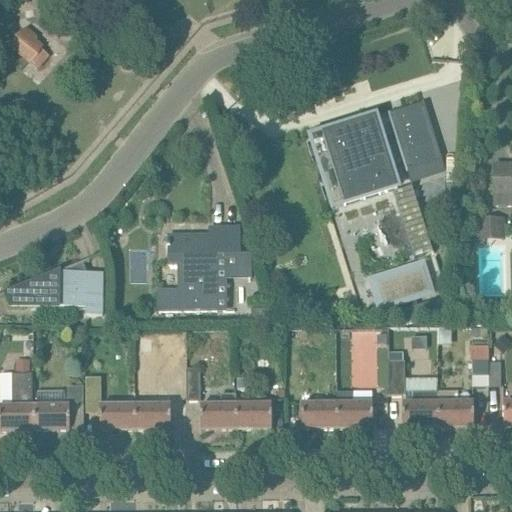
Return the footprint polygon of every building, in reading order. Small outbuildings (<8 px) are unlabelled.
[(23,29),(7,45),(36,72),(51,56),(23,29)] [(375,121),(322,137),(344,207),(397,191),(378,130),(392,126),(406,172),(441,162),(424,106),(389,116),(391,120),(376,124),(375,121)] [(511,168),(494,168),(495,208),(511,207),(511,168)] [(411,188),(395,193),(415,259),(432,254),(411,188)] [(505,220),(475,221),(476,244),(505,243),(505,220)] [(239,262),(238,251),(238,231),(210,231),(210,239),(169,239),(169,246),(167,246),(167,251),(169,251),(169,268),(181,267),(181,282),(179,282),(179,294),(159,294),(159,314),(199,314),(199,302),(217,302),(217,262),(239,262)] [(435,297),(424,263),(367,281),(378,316),(435,297)] [(102,319),(103,296),(103,276),(87,276),(83,265),(5,296),(13,315),(60,315),(60,311),(86,311),(86,318),(102,319)] [(251,312),(251,327),(267,327),(267,311),(251,312)] [(451,330),(437,330),(437,349),(451,349),(451,330)] [(511,346),(503,338),(493,348),(504,358),(511,349),(511,346)] [(387,348),(387,339),(377,339),(377,348),(387,348)] [(150,343),(142,344),(142,352),(150,351),(150,343)] [(472,350),(471,350),(471,363),(472,363),(473,390),(488,390),(488,365),(488,350),(472,350)] [(388,356),(388,364),(389,364),(390,365),(403,365),(403,356),(388,356)] [(388,364),(387,364),(387,399),(404,399),(405,406),(402,406),(402,431),(438,431),(437,395),(413,395),(413,393),(405,393),(405,365),(403,365),(390,365),(389,364),(388,364)] [(488,365),(488,390),(501,390),(501,365),(488,365)] [(200,372),(186,372),(186,404),(200,404),(200,398),(200,372)] [(135,398),(134,379),(134,374),(113,374),(114,399),(135,398)] [(0,409),(0,434),(34,434),(34,410),(32,410),(33,377),(12,377),(11,410),(0,409)] [(271,407),(252,407),(251,378),(235,379),(236,433),(271,432),(271,407)] [(170,408),(155,408),(155,398),(157,398),(156,379),(134,379),(135,398),(135,408),(135,433),(170,433),(170,408)] [(220,407),(200,407),(200,433),(236,433),(235,379),(234,379),(235,397),(220,398),(220,407)] [(68,409),(34,410),(34,434),(69,434),(69,409),(83,409),(83,390),(68,390),(68,409)] [(473,405),(457,406),(457,394),(437,395),(438,431),(473,431),(473,405)] [(372,406),(353,406),(353,395),(336,396),(337,407),(337,432),(372,431),(372,406)] [(511,405),(503,406),(503,430),(511,430),(511,405)] [(301,432),(337,432),(337,407),(301,407),(301,432)] [(99,434),(135,433),(135,408),(99,409),(99,434)]
